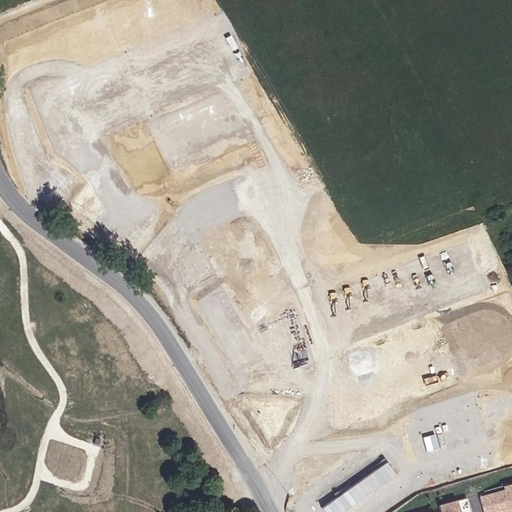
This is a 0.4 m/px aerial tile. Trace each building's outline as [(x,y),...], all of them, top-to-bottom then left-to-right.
[(228,17),(54,87),(77,144),(93,138),(251,74),(228,17)] [(77,144),(54,87),(16,101),(17,126),(24,154),(37,178),(55,197),(77,213),(105,232),(136,190),(117,177),(106,161),(93,138),(77,144)] [(240,335),(254,330),(234,298),(212,264),(216,259),(189,230),(287,193),(273,158),(158,205),(136,190),(105,232),(139,256),(171,290),(206,338),(236,387),(256,376),(240,335)] [(260,386),(493,295),(473,244),(254,330),(240,335),(256,376),(260,386)] [(503,399),(486,404),(492,423),(483,426),(487,438),(495,436),(506,433),(503,420),(509,419),(503,399)] [(506,489),(479,497),(482,511),(511,511),(511,482),(505,484),(506,489)] [(462,511),(459,499),(440,505),(442,511),(462,511)]
